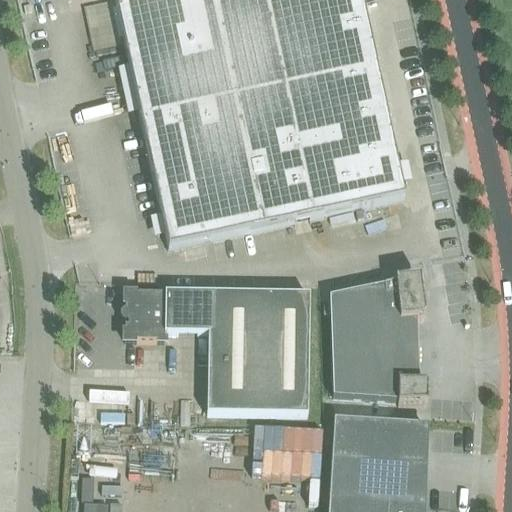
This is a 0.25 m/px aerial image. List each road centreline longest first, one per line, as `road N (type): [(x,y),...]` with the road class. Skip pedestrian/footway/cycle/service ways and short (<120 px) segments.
road 1 (unclassified): [(28,511),(37,265),(0,101)]
road 2 (unclassified): [(511,277),(454,0)]
